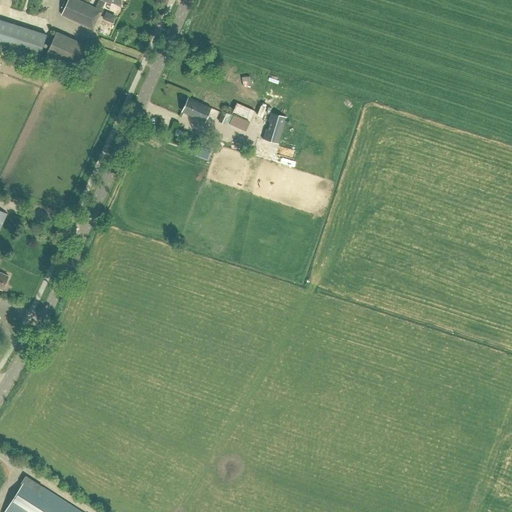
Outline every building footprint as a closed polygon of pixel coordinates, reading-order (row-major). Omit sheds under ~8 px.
[(120,6),(122,0),(99,0),(96,8),(78,0),(69,0),(62,15),(93,29),(101,11),(102,11),(106,1),(111,3),(111,2),(120,6)] [(0,46),(39,59),(47,34),(0,19),(0,46)] [(77,73),(88,46),(55,32),(44,59),(77,73)] [(243,86),(252,85),(251,76),(242,77),(243,86)] [(204,122),(211,108),(187,97),(181,111),(204,122)] [(225,124),(230,114),(222,111),(218,121),(225,124)] [(278,144),(286,116),(271,112),(263,139),(278,144)] [(8,277),(0,272),(0,230),(8,214),(0,210),(0,288),(2,290),(8,277)] [(82,511),(27,477),(4,511),(82,511)]
